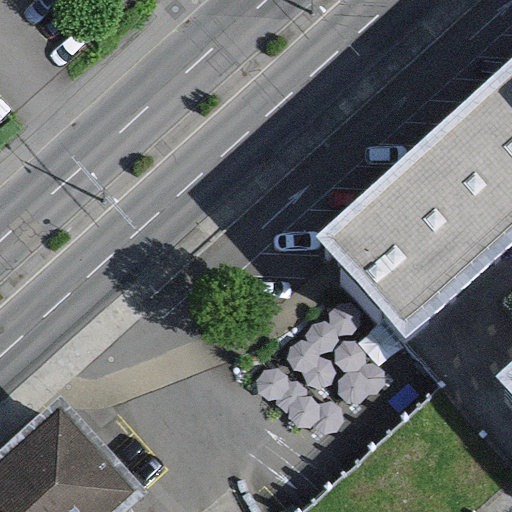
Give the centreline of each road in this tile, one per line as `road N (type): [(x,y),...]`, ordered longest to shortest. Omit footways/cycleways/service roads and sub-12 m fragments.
road 1 (primary): [(0,358),(396,0)]
road 2 (primary): [(266,0),(0,242)]
